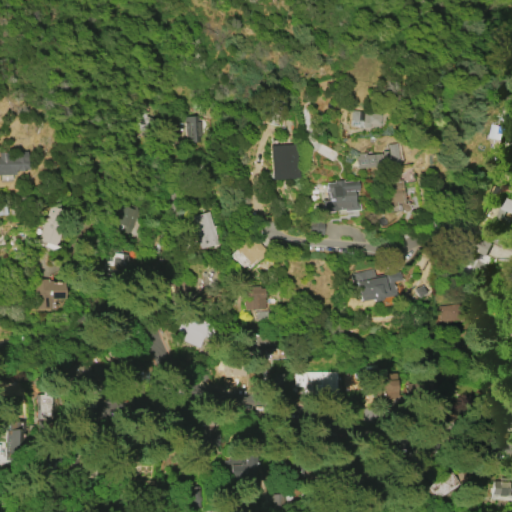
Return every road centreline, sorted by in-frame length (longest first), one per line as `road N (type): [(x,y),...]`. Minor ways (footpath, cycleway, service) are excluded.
road 1 (residential): [(303,410),(214,395),(173,369),(159,332),(135,317),(0,349)]
road 2 (residential): [(511,253),(452,238),(427,238),(397,252),(294,244),(259,233),(243,189)]
road 3 (residential): [(511,445),(361,432),(303,410)]
road 4 (residential): [(173,134),(159,209),(159,332)]
road 5 (residential): [(303,410),(262,263)]
road 6 (track): [(0,505),(126,511)]
road 7 (residential): [(303,410),(188,459)]
